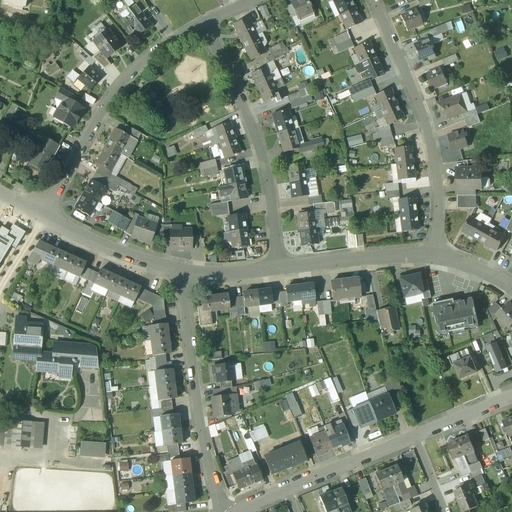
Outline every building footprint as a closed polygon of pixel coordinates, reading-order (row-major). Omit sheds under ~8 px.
[(3,0),(2,5),(9,6),(8,7),(13,8),(12,9),(22,11),(23,0),(3,0)] [(130,0),(133,4),(140,13),(147,8),(142,0),(130,0)] [(307,0),(295,0),(290,2),(291,4),(296,15),(298,19),(312,12),(307,0)] [(349,0),(334,0),(333,1),(337,8),(339,8),(342,14),(354,9),(349,0)] [(133,4),(126,9),(119,15),(122,20),(126,17),(129,21),(140,13),(133,4)] [(291,4),(286,7),(291,18),(296,15),(291,4)] [(262,18),(269,16),(266,5),(259,7),(262,18)] [(354,9),(342,14),(345,21),(343,22),(346,29),(360,23),(354,9)] [(416,10),(401,16),(407,30),(415,27),(414,25),(421,22),(416,10)] [(129,21),(129,22),(133,27),(132,29),(137,35),(149,26),(140,13),(129,21)] [(122,20),(118,22),(127,34),(132,29),(133,27),(129,22),(129,21),(126,17),(122,20)] [(248,17),(232,25),(238,36),(239,36),(242,43),(256,36),(251,25),(252,25),(248,17)] [(444,24),(429,30),(432,38),(447,32),(444,24)] [(111,37),(106,30),(92,41),(106,58),(122,46),(113,35),(111,37)] [(84,32),(74,42),(77,45),(79,47),(88,37),(84,32)] [(347,32),(334,38),(337,45),(350,39),(347,32)] [(256,36),(242,43),(245,48),(244,49),(250,60),(265,53),(262,46),(261,46),(256,36)] [(337,45),(334,46),(338,54),(353,47),(350,39),(337,45)] [(428,39),(413,46),(419,60),(427,57),(427,55),(434,52),(428,39)] [(368,42),(353,48),(357,57),(359,56),(362,62),(375,57),(368,42)] [(278,45),(268,50),(271,55),(281,51),(278,45)] [(494,51),(498,61),(508,57),(504,47),(494,51)] [(94,61),(83,51),(80,54),(79,56),(90,66),(94,61)] [(281,51),(271,55),(274,61),(284,56),(281,51)] [(434,52),(427,55),(427,57),(428,61),(436,58),(434,52)] [(271,55),(265,58),(267,64),(272,61),(274,61),(271,55)] [(455,55),(442,60),(445,66),(458,61),(455,55)] [(362,62),(360,63),(366,77),(379,72),(381,71),(375,57),(362,62)] [(267,64),(265,65),(266,67),(269,72),(276,70),(272,61),(267,64)] [(88,67),(79,78),(85,83),(83,84),(85,86),(90,90),(101,78),(100,77),(100,78),(88,68),(89,67),(88,67)] [(266,67),(251,74),(258,89),(271,83),(268,76),(270,75),(269,72),(266,67)] [(441,69),(427,75),(433,89),(440,86),(439,84),(446,81),(441,69)] [(73,83),(79,76),(73,70),(67,77),(73,83)] [(280,79),(276,70),(269,72),(270,75),(268,76),(271,83),(280,79)] [(85,83),(79,78),(75,83),(75,86),(79,90),(82,90),(85,86),(83,84),(85,83)] [(369,80),(358,85),(361,92),(372,87),(369,80)] [(271,83),(258,89),(264,103),(280,96),(276,88),(274,89),(271,83)] [(372,87),(361,92),(364,98),(375,93),(372,87)] [(76,97),(60,88),(54,98),(62,103),(64,100),(70,104),(72,101),(73,102),(76,97)] [(389,89),(375,96),(378,103),(380,102),(383,110),(396,104),(389,89)] [(306,90),(298,92),(300,98),(308,95),(306,90)] [(298,92),(287,97),(289,103),(301,98),(300,98),(298,92)] [(361,92),(351,96),(354,103),(364,98),(361,92)] [(83,99),(94,104),(96,99),(85,95),(83,99)] [(301,98),(289,103),(292,109),(312,101),(309,95),(301,98)] [(467,112),(461,95),(437,103),(443,121),(462,114),(467,112)] [(70,104),(64,100),(62,103),(58,110),(57,110),(53,116),(55,117),(53,119),(71,129),(75,122),(76,123),(80,116),(79,115),(83,108),(73,102),(72,101),(70,104)] [(396,104),(383,110),(386,116),(384,117),(388,125),(403,118),(396,104)] [(475,109),(467,112),(462,114),(465,120),(477,115),(475,109)] [(288,110),(272,115),(275,127),(276,127),(278,134),(293,129),(290,118),(288,110)] [(383,110),(375,113),(378,120),(384,117),(386,116),(383,110)] [(477,115),(465,120),(467,128),(480,123),(477,115)] [(378,120),(376,121),(379,127),(388,125),(384,117),(378,120)] [(229,123),(214,128),(208,131),(213,146),(221,143),(234,138),(229,123)] [(134,130),(122,124),(118,131),(129,137),(130,137),(134,130)] [(379,127),(374,129),(375,134),(377,133),(390,130),(388,125),(379,127)] [(18,130),(12,126),(8,133),(15,137),(18,130)] [(205,126),(192,132),(195,138),(208,133),(205,126)] [(118,131),(115,129),(109,140),(106,146),(119,154),(125,143),(126,144),(126,143),(133,147),(140,134),(134,130),(130,137),(129,137),(118,131)] [(293,129),(278,134),(280,140),(283,153),(299,148),(299,147),(297,140),(296,140),(293,129)] [(390,130),(377,133),(379,140),(392,137),(390,130)] [(464,131),(449,135),(453,151),(461,149),(461,147),(468,145),(464,131)] [(361,134),(347,138),(349,147),(364,143),(361,134)] [(60,146),(42,136),(28,161),(37,166),(38,166),(40,167),(38,169),(45,173),(60,146)] [(392,137),(379,140),(381,148),(394,144),(392,137)] [(234,138),(221,143),(223,149),(222,150),(224,158),(240,153),(234,138)] [(311,144),(299,147),(299,148),(301,154),(315,150),(324,148),(321,138),(310,141),(311,144)] [(133,147),(126,143),(126,144),(125,143),(119,154),(127,158),(133,147)] [(119,154),(106,146),(102,153),(102,152),(95,164),(110,172),(114,165),(113,164),(119,154)] [(410,147),(394,149),(395,158),(397,157),(398,165),(412,163),(410,147)] [(315,150),(301,154),(302,161),(316,158),(315,150)] [(215,160),(198,164),(200,171),(217,167),(215,160)] [(412,163),(398,165),(399,171),(397,171),(397,180),(414,178),(412,163)] [(304,164),(287,167),(290,183),(304,180),(303,173),(305,173),(304,164)] [(217,167),(200,171),(202,178),(218,173),(217,167)] [(240,168),(224,171),(226,179),(228,179),(229,186),(243,183),(240,168)] [(477,177),(477,169),(459,170),(458,172),(458,174),(459,175),(459,180),(460,180),(460,185),(458,185),(457,187),(457,189),(475,189),(481,189),(481,177),(477,177)] [(120,180),(110,174),(107,179),(117,185),(120,180)] [(315,178),(304,180),(305,187),(307,187),(307,188),(316,186),(315,178)] [(117,185),(107,179),(103,186),(114,191),(117,185)] [(130,185),(120,180),(117,185),(121,187),(134,194),(137,189),(130,186),(130,185)] [(304,180),(290,183),(292,198),(309,195),(307,188),(307,187),(305,187),(304,180)] [(91,182),(84,195),(95,202),(99,195),(101,196),(104,189),(91,182)] [(243,183),(229,186),(230,193),(228,193),(228,195),(230,202),(245,199),(243,183)] [(397,183),(385,185),(386,192),(398,190),(397,183)] [(229,186),(219,188),(220,196),(228,195),(228,193),(230,193),(229,186)] [(316,186),(307,188),(309,195),(309,198),(317,196),(316,186)] [(398,190),(386,192),(386,199),(399,197),(398,190)] [(139,204),(141,197),(127,191),(124,197),(139,204)] [(95,202),(84,195),(76,209),(89,216),(93,209),(92,208),(95,202)] [(309,198),(308,198),(309,205),(313,205),(321,204),(320,199),(318,199),(318,196),(317,196),(309,198)] [(475,196),(458,196),(458,209),(476,209),(476,196),(475,196)] [(415,198),(398,200),(399,209),(401,209),(402,216),(416,214),(415,198)] [(351,200),(339,202),(340,211),(341,218),(338,219),(338,226),(354,224),(351,200)] [(227,202),(211,205),(211,211),(228,208),(227,202)] [(339,202),(323,204),(324,210),(324,213),(340,211),(339,202)] [(101,211),(109,216),(113,211),(105,206),(101,211)] [(228,208),(211,211),(212,217),(229,214),(228,208)] [(324,210),(313,211),(314,213),(315,222),(313,222),(314,229),(322,228),(324,228),(323,221),(322,213),(324,213),(324,210)] [(129,221),(114,212),(108,223),(123,232),(123,231),(129,221)] [(314,213),(297,215),(299,231),(314,229),(313,222),(315,222),(314,213)] [(416,214),(402,216),(403,223),(401,223),(401,231),(418,230),(416,214)] [(491,220),(481,214),(477,221),(477,222),(487,228),(491,220)] [(243,215),(227,217),(229,226),(230,225),(231,232),(245,230),(243,215)] [(487,228),(477,222),(477,221),(469,217),(461,232),(473,238),(473,237),(479,241),(487,228)] [(156,225),(137,218),(135,224),(131,236),(131,237),(150,243),(156,225)] [(338,219),(323,221),(324,228),(338,226),(338,219)] [(135,224),(129,221),(123,231),(131,236),(135,224)] [(322,228),(314,229),(315,236),(316,236),(317,236),(323,235),(322,228)] [(487,228),(479,241),(485,244),(485,245),(496,251),(504,237),(498,233),(497,234),(493,231),(487,228)] [(314,229),(299,231),(301,246),(317,244),(317,236),(316,236),(315,236),(314,229)] [(245,230),(231,232),(232,239),(231,239),(232,248),(248,246),(245,230)] [(170,231),(170,242),(170,248),(191,248),(190,238),(187,238),(187,231),(170,231)] [(355,231),(345,232),(347,249),(357,248),(356,236),(355,231)] [(8,238),(0,233),(0,249),(0,250),(1,250),(8,238)] [(45,245),(37,242),(26,261),(36,266),(38,260),(45,245)] [(58,251),(45,245),(38,260),(52,266),(58,251)] [(72,257),(58,251),(52,266),(65,272),(72,257)] [(85,263),(72,257),(65,272),(78,278),(83,268),(85,263)] [(89,270),(83,268),(79,277),(85,280),(89,270)] [(113,276),(100,270),(98,274),(94,284),(93,285),(106,291),(113,276)] [(92,271),(87,281),(94,284),(98,274),(92,271)] [(420,275),(399,279),(403,298),(423,294),(424,294),(421,282),(420,275)] [(113,276),(106,291),(119,296),(126,282),(113,276)] [(358,279),(344,280),(346,299),(353,298),(353,299),(360,298),(358,279)] [(344,280),(330,282),(332,301),(338,301),(338,300),(346,299),(344,280)] [(427,281),(421,282),(424,294),(423,294),(425,300),(431,298),(427,281)] [(140,288),(126,282),(119,296),(133,303),(135,299),(139,289),(140,288)] [(306,285),(299,286),(301,300),(314,298),(312,284),(306,285)] [(291,287),(285,288),(285,291),(287,302),(301,300),(299,286),(291,287)] [(146,292),(139,289),(135,299),(142,302),(146,292)] [(270,289),(264,290),(264,291),(257,291),(258,305),(272,304),(270,293),(270,289)] [(257,291),(248,292),(242,293),(243,297),(244,307),(258,305),(257,291)] [(285,291),(278,292),(280,307),(287,306),(287,302),(285,291)] [(146,292),(142,302),(147,304),(152,295),(146,292)] [(278,292),(270,293),(272,304),(279,303),(278,292)] [(162,299),(152,295),(147,304),(152,306),(162,299)] [(221,296),(214,297),(216,311),(229,309),(228,299),(227,295),(221,295),(221,296)] [(373,296),(366,297),(368,310),(375,308),(373,296)] [(206,298),(200,298),(201,307),(196,308),(199,327),(211,326),(209,312),(216,311),(214,297),(206,298)] [(243,297),(235,298),(236,308),(244,307),(243,297)] [(235,298),(228,299),(229,309),(236,308),(235,298)] [(162,299),(152,306),(153,312),(164,310),(162,299)] [(453,300),(432,304),(439,334),(479,326),(473,299),(454,303),(453,300)] [(329,301),(322,302),(324,315),(330,314),(329,301)] [(495,303),(488,310),(491,317),(500,307),(495,303)] [(511,324),(511,307),(507,303),(495,315),(509,328),(511,324)] [(394,309),(382,311),(384,324),(379,325),(380,330),(386,329),(387,332),(398,330),(396,322),(397,321),(397,319),(396,319),(394,309)] [(382,311),(376,312),(379,325),(384,324),(382,311)] [(164,316),(154,318),(155,326),(165,324),(164,316)] [(17,323),(15,323),(13,351),(27,351),(28,352),(28,349),(41,349),(43,325),(24,323),(17,323)] [(155,326),(148,326),(149,334),(151,334),(152,341),(168,339),(166,324),(165,324),(155,326)] [(415,327),(409,327),(409,335),(415,335),(415,338),(419,338),(419,332),(415,331),(415,327)] [(511,362),(497,331),(482,338),(497,374),(511,367),(511,362)] [(152,341),(150,341),(151,350),(153,349),(154,355),(152,355),(152,356),(154,356),(165,355),(170,354),(168,339),(152,341)] [(264,342),(264,352),(275,351),(275,342),(264,342)] [(53,354),(41,353),(41,349),(28,349),(28,352),(27,351),(26,360),(36,361),(35,372),(59,373),(59,378),(68,379),(69,373),(71,373),(71,363),(76,359),(81,360),(80,366),(97,368),(97,367),(95,349),(90,346),(54,343),(53,354)] [(220,353),(203,355),(203,362),(221,359),(220,353)] [(462,362),(458,354),(449,358),(452,366),(454,365),(460,379),(477,373),(474,365),(477,364),(475,358),(471,360),(471,358),(462,362)] [(165,355),(154,356),(155,364),(166,362),(165,355)] [(166,362),(155,364),(156,372),(167,370),(166,362)] [(231,364),(215,366),(217,382),(219,382),(230,381),(234,380),(231,364)] [(156,372),(154,372),(155,380),(157,380),(158,386),(174,384),(172,370),(167,370),(156,372)] [(397,375),(390,376),(393,390),(400,388),(397,375)] [(382,378),(385,391),(393,390),(390,376),(382,378)] [(339,400),(330,378),(323,381),(326,389),(332,403),(339,400)] [(230,381),(219,382),(220,389),(231,387),(230,381)] [(264,381),(252,384),(255,392),(266,389),(264,381)] [(326,389),(323,381),(315,384),(318,393),(326,389)] [(158,386),(156,386),(157,394),(159,394),(160,401),(170,399),(176,399),(174,384),(158,386)] [(220,389),(212,390),(213,398),(228,396),(235,395),(234,387),(220,389)] [(295,402),(292,394),(285,396),(294,419),(301,416),(296,402),(295,402)] [(388,395),(369,402),(376,421),(395,413),(388,395)] [(213,398),(211,398),(214,417),(231,415),(228,396),(213,398)] [(160,401),(159,401),(160,409),(171,407),(170,399),(160,401)] [(376,422),(369,403),(353,409),(360,426),(360,428),(376,422)] [(171,407),(160,409),(161,417),(173,415),(172,407),(171,407)] [(353,409),(346,412),(353,428),(360,426),(353,409)] [(289,410),(284,412),(288,421),(293,419),(289,410)] [(161,417),(159,417),(160,425),(162,425),(163,431),(180,429),(178,415),(173,415),(161,417)] [(511,417),(502,422),(507,433),(509,438),(511,436),(511,417)] [(236,421),(239,427),(245,425),(242,419),(236,421)] [(31,423),(5,421),(3,446),(30,448),(31,423)] [(42,424),(35,423),(33,447),(40,448),(42,424)] [(224,429),(223,423),(214,426),(214,425),(207,427),(210,438),(217,436),(215,431),(224,429)] [(331,425),(324,427),(327,435),(333,432),(332,429),(331,425)] [(332,429),(333,432),(327,435),(332,447),(340,444),(341,446),(349,442),(342,425),(332,429)] [(268,437),(264,427),(259,429),(263,439),(268,437)] [(324,427),(318,430),(319,434),(320,434),(321,437),(327,435),(324,427)] [(163,431),(161,432),(162,439),(164,439),(165,445),(163,445),(163,446),(166,446),(177,444),(182,444),(180,429),(163,431)] [(259,429),(254,431),(258,441),(263,439),(259,429)] [(490,439),(485,429),(479,432),(483,442),(490,439)] [(254,431),(248,433),(253,443),(258,441),(254,431)] [(248,433),(242,436),(244,442),(251,439),(248,433)] [(327,435),(321,437),(320,434),(319,434),(309,438),(316,456),(324,452),(323,451),(332,447),(327,435)] [(470,439),(469,436),(458,440),(464,456),(474,452),(475,452),(473,447),(470,439)] [(251,439),(244,442),(249,453),(250,453),(256,451),(253,443),(251,439)] [(458,440),(447,445),(448,448),(451,454),(453,460),(455,460),(464,456),(458,440)] [(105,445),(81,443),(80,456),(104,458),(105,445)] [(298,443),(264,458),(270,475),(305,460),(298,443)] [(474,452),(464,456),(469,467),(479,463),(479,462),(474,452)] [(249,453),(238,457),(240,460),(243,469),(244,469),(246,468),(244,463),(252,459),(250,453),(249,453)] [(464,456),(455,460),(462,477),(469,474),(471,473),(469,467),(464,456)] [(179,460),(168,461),(168,462),(170,462),(171,469),(173,469),(174,476),(190,474),(189,459),(179,460)] [(252,459),(244,463),(246,468),(255,465),(252,459)] [(240,460),(228,464),(227,467),(230,475),(232,475),(232,474),(243,469),(240,460)] [(120,472),(129,471),(129,462),(119,462),(120,472)] [(479,463),(469,467),(471,473),(480,470),(482,469),(479,462),(479,463)] [(246,468),(244,469),(250,485),(262,480),(256,465),(255,465),(246,468)] [(396,466),(385,470),(392,486),(403,482),(403,481),(401,477),(398,471),(396,466)] [(243,469),(232,474),(232,475),(238,490),(250,485),(244,469),(243,469)] [(385,470),(374,475),(388,508),(398,504),(400,503),(397,497),(392,486),(385,470)] [(471,473),(469,474),(473,484),(484,480),(480,470),(471,473)] [(174,476),(172,476),(173,484),(175,484),(176,490),(192,488),(190,474),(174,476)] [(370,492),(365,479),(358,482),(363,495),(370,492)] [(403,482),(392,486),(397,497),(405,494),(404,491),(409,489),(405,480),(403,481),(403,482)] [(473,484),(470,485),(474,496),(481,494),(486,491),(489,490),(487,484),(486,485),(484,480),(473,484)] [(457,491),(454,492),(458,503),(474,496),(470,485),(464,488),(457,491)] [(176,490),(174,490),(175,498),(177,498),(178,504),(175,504),(176,505),(184,504),(194,503),(192,488),(176,490)] [(347,504),(341,489),(330,493),(337,509),(347,504)] [(405,494),(397,497),(400,503),(409,500),(416,497),(413,490),(405,494)] [(328,511),(337,509),(330,493),(319,497),(325,511),(328,511)] [(481,494),(474,496),(478,506),(485,504),(483,499),(481,494)] [(474,496),(458,503),(462,511),(466,511),(479,507),(478,506),(474,496)] [(362,509),(358,499),(352,502),(356,511),(362,509)] [(400,503),(398,504),(400,509),(411,505),(409,500),(400,503)] [(355,511),(356,511),(352,502),(347,504),(350,511),(355,511)]
